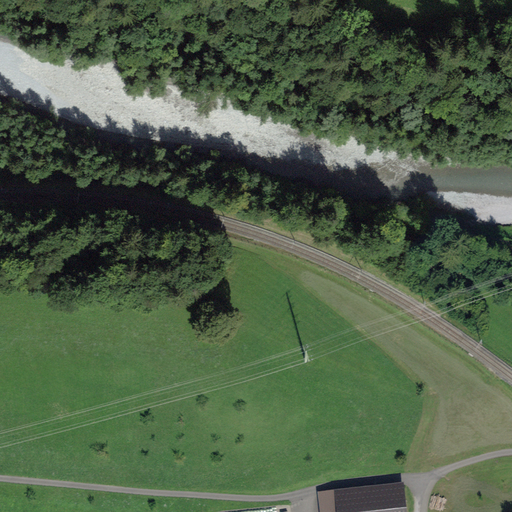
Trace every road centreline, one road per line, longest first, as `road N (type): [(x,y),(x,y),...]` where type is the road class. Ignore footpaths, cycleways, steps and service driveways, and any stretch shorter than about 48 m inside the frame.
road 1 (track): [(0,478),(278,497),(434,476)]
road 2 (unclassified): [(422,511),(434,476),(511,453)]
